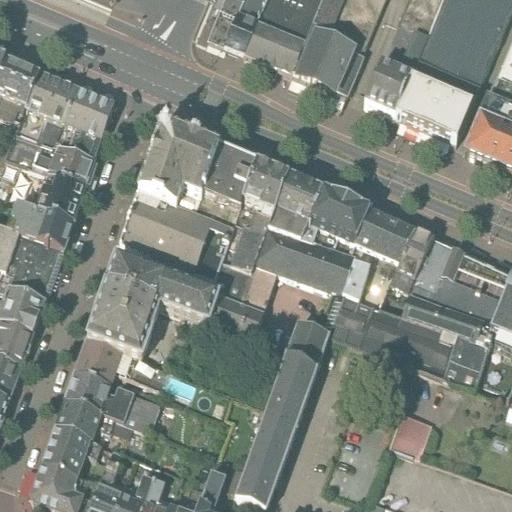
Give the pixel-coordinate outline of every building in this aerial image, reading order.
[(219,0),(213,16),(219,18),(212,34),(211,34),(207,43),(208,43),(206,49),(209,50),(226,56),(225,58),(236,62),(237,61),(242,63),(269,0),(219,0)] [(276,77),(292,83),(326,0),(269,0),(242,63),(259,70),(261,66),(278,72),(276,77)] [(335,98),(346,103),(362,64),(359,63),(350,59),(351,58),(326,47),(345,3),(338,0),(326,0),(292,83),(331,99),(331,100),(334,101),(335,98)] [(338,0),(345,3),(326,47),(351,58),(350,59),(359,63),(362,55),(364,56),(387,0),(338,0)] [(384,121),(394,126),(444,0),(410,0),(407,7),(363,113),(374,117),(373,120),(382,124),(384,121)] [(511,0),(444,0),(394,126),(455,152),(511,16),(511,0)] [(511,46),(497,81),(511,87),(511,46)] [(5,68),(0,80),(0,125),(21,75),(5,68)] [(21,75),(0,125),(0,127),(10,131),(11,128),(18,131),(38,82),(21,75)] [(38,82),(18,131),(19,132),(14,143),(52,155),(75,97),(59,91),(38,82)] [(75,97),(52,155),(94,168),(113,113),(75,97)] [(480,167),(501,117),(485,110),(464,162),(465,162),(465,161),(480,167)] [(495,173),(511,180),(511,121),(501,117),(480,167),(483,168),(482,171),(494,176),(495,173)] [(197,213),(218,156),(169,136),(168,135),(158,140),(158,141),(140,193),(197,213)] [(94,168),(52,155),(14,143),(5,167),(32,177),(48,182),(49,181),(85,193),(94,168)] [(255,171),(247,168),(240,167),(226,161),(221,157),(218,156),(197,213),(193,223),(232,238),(255,171)] [(287,185),(255,171),(232,238),(221,272),(249,283),(252,275),(287,185)] [(33,205),(39,207),(35,218),(73,229),(85,194),(85,193),(49,181),(48,182),(44,194),(38,192),(33,205)] [(321,199),(310,194),(287,185),(252,275),(277,284),(331,303),(357,312),(370,280),(354,273),(356,267),(352,266),(336,260),(326,257),(330,249),(321,245),(324,238),(308,233),(321,199)] [(193,223),(197,213),(140,193),(119,253),(213,291),(221,272),(232,238),(193,223)] [(324,238),(337,206),(321,199),(308,233),(324,238)] [(336,260),(354,213),(337,206),(324,238),(321,245),(330,249),(326,257),(336,260)] [(17,212),(8,238),(7,239),(63,257),(71,232),(72,232),(73,229),(35,218),(17,212)] [(336,260),(352,266),(370,220),(354,213),(336,260)] [(370,280),(391,230),(370,220),(352,266),(356,267),(354,273),(370,280)] [(377,320),(413,240),(391,230),(370,280),(357,312),(357,313),(377,320)] [(8,238),(0,234),(0,310),(3,311),(9,295),(44,309),(63,257),(7,239),(8,238)] [(316,340),(315,345),(327,347),(331,349),(375,365),(390,321),(400,326),(415,294),(411,292),(408,299),(400,296),(423,245),(413,240),(377,320),(357,313),(357,312),(331,303),(318,341),(316,340)] [(431,248),(423,245),(400,296),(408,299),(411,292),(431,248)] [(449,256),(431,248),(411,292),(415,294),(400,326),(390,321),(375,365),(415,379),(473,398),(477,386),(487,359),(483,357),(490,339),(511,285),(493,277),(492,278),(491,278),(490,278),(482,275),(482,274),(481,273),(482,272),(473,268),(465,264),(449,256)] [(113,267),(103,298),(158,317),(204,334),(215,304),(209,302),(113,267)] [(209,302),(215,304),(204,334),(209,335),(209,334),(253,348),(277,284),(252,275),(249,283),(221,272),(213,291),(209,302)] [(511,285),(490,339),(483,357),(487,359),(477,386),(509,399),(511,391),(511,285)] [(32,342),(44,309),(9,295),(3,311),(0,310),(0,329),(1,330),(32,342)] [(158,317),(103,298),(94,322),(95,322),(86,348),(140,367),(158,317)] [(20,375),(32,342),(1,330),(0,331),(0,367),(21,375),(20,375)] [(316,339),(295,332),(243,475),(235,499),(230,511),(267,511),(327,347),(315,345),(316,340),(316,339)] [(140,367),(86,348),(74,382),(107,394),(112,381),(161,399),(168,379),(139,369),(140,367)] [(0,405),(8,408),(9,407),(7,406),(15,384),(16,385),(19,377),(20,377),(21,375),(0,367),(0,405)] [(107,394),(74,382),(73,384),(74,384),(66,407),(65,407),(64,410),(122,431),(132,435),(147,440),(157,412),(116,397),(113,405),(104,402),(107,394)] [(8,409),(8,408),(0,405),(0,429),(1,427),(7,408),(8,409)] [(132,435),(122,431),(64,410),(54,439),(89,451),(94,437),(108,442),(109,438),(128,444),(132,435)] [(388,455),(419,466),(431,431),(401,420),(388,455)] [(54,439),(41,475),(98,494),(98,493),(85,489),(87,483),(77,480),(83,463),(94,466),(99,454),(89,451),(54,439)] [(216,511),(231,470),(216,465),(209,485),(204,499),(199,511),(216,511)] [(225,496),(235,499),(243,475),(234,472),(225,496)] [(91,511),(117,511),(120,505),(106,501),(108,496),(112,497),(118,477),(105,473),(98,493),(98,494),(91,511)] [(30,505),(33,511),(91,511),(98,494),(41,475),(30,505)] [(117,511),(144,511),(152,489),(141,485),(135,505),(140,507),(138,511),(120,505),(117,511)] [(144,511),(150,511),(151,511),(155,511),(156,511),(163,493),(152,489),(144,511)] [(199,511),(204,499),(190,495),(184,511),(199,511)]
